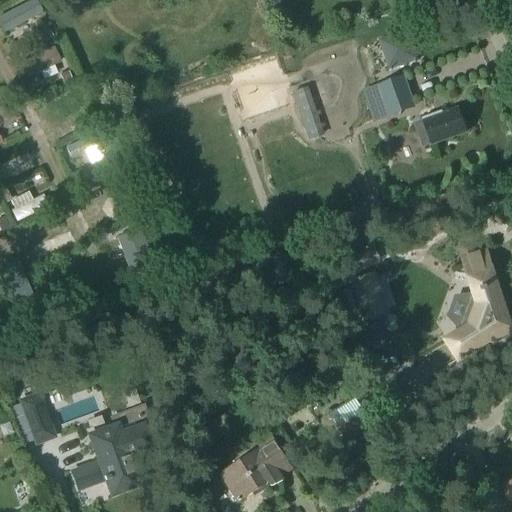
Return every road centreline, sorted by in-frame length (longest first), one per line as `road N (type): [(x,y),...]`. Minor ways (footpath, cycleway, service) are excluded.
road 1 (unknown): [(97,256),(0,77)]
road 2 (residential): [(359,511),(511,406)]
